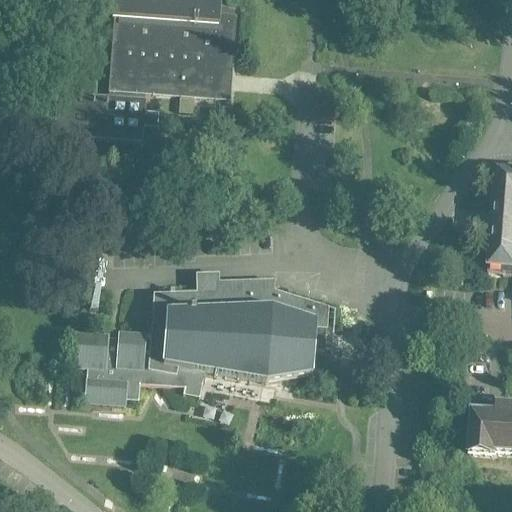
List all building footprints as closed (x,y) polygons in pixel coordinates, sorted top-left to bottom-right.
[(111,0),(110,25),(113,25),(107,96),(108,96),(108,103),(56,99),(53,142),(141,149),(143,134),(156,135),(158,119),(144,118),(145,105),(144,105),(144,99),(229,106),(235,20),(219,19),(220,0),(111,0)] [(511,172),(510,172),(510,173),(496,172),(495,191),(493,191),(487,272),(488,272),(489,272),(504,273),(503,278),(511,279),(511,172)] [(130,207),(121,219),(134,230),(143,218),(130,207)] [(272,284),(217,286),(217,278),(194,278),(195,288),(195,296),(151,298),(149,329),(148,341),(148,349),(143,349),(144,339),(127,337),(117,337),(116,342),(107,342),(106,341),(106,340),(74,337),(71,373),(85,374),(85,383),(84,383),(82,408),(124,411),(124,403),(137,404),(138,388),(182,391),(181,397),(198,401),(202,377),(264,388),(270,387),(310,380),(312,353),(323,354),(325,333),(326,311),(273,294),(272,287),(272,285),(272,284)] [(511,411),(497,410),(496,419),(471,417),(468,463),(497,466),(498,462),(511,462),(511,411)]
